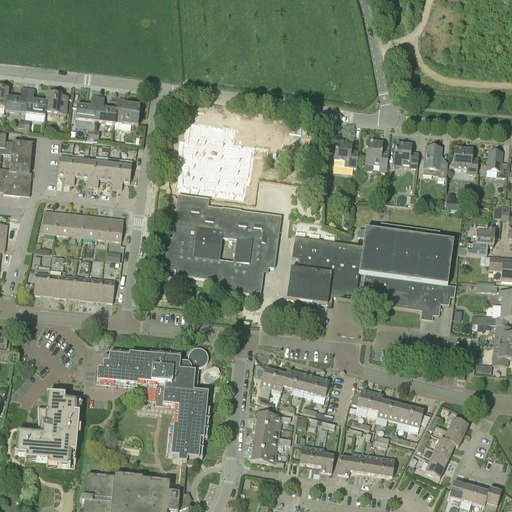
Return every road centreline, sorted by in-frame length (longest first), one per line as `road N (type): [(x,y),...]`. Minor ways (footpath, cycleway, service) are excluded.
road 1 (residential): [(493,404),(349,368),(352,349),(242,338)]
road 2 (residential): [(386,121),(156,89)]
road 3 (residential): [(2,313),(34,198),(140,205)]
road 4 (residential): [(156,89),(0,71)]
road 5 (residential): [(242,338),(230,471)]
road 6 (track): [(412,34),(431,76),(511,86)]
road 7 (tertiary): [(511,131),(386,121)]
road 8 (tertiary): [(386,121),(364,0)]
road 9 (residential): [(123,324),(140,205)]
